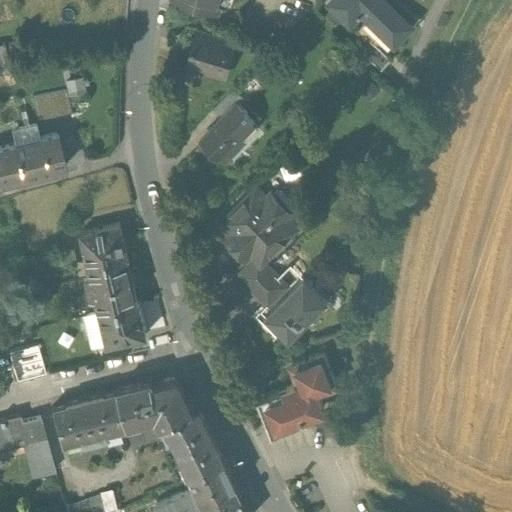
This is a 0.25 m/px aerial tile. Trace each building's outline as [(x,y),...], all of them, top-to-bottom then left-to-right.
[(413,22),(388,0),(329,0),(328,2),(350,23),(359,12),(367,19),(370,16),(396,40),(413,22)] [(235,38),(196,27),(187,62),(226,72),(235,38)] [(391,59),(371,39),(361,50),(381,69),(391,59)] [(380,89),(367,76),(356,88),(369,100),(380,89)] [(72,86),(35,92),(39,115),(75,110),(72,86)] [(233,87),(215,105),(224,114),(237,101),(238,101),(243,96),(233,87)] [(224,114),(201,137),(219,155),(241,133),(245,137),(258,124),(246,113),(248,111),(238,101),(237,101),(224,114)] [(55,133),(0,147),(0,182),(66,166),(58,135),(55,133)] [(295,226),(256,188),(222,223),(232,232),(227,237),(246,254),(250,250),(257,257),(260,260),(261,260),(295,226)] [(119,225),(80,235),(88,266),(127,256),(119,225)] [(73,250),(62,253),(66,269),(77,265),(73,250)] [(127,256),(88,266),(92,279),(86,281),(82,279),(69,282),(72,295),(133,280),(127,256)] [(257,257),(238,276),(249,287),(269,267),(261,260),(260,260),(257,257)] [(287,286),(269,267),(249,287),(268,305),(287,286)] [(304,277),(265,316),(288,340),(328,300),(304,277)] [(133,280),(72,295),(75,308),(89,305),(91,301),(97,300),(100,313),(139,304),(133,280)] [(139,304),(100,313),(108,345),(147,335),(139,304)] [(323,408),(317,392),(336,384),(324,351),(290,364),(298,384),(257,400),(271,436),(308,422),(305,415),(323,408)] [(11,366),(17,386),(45,379),(38,358),(11,366)] [(166,426),(191,477),(224,462),(194,402),(191,398),(186,398),(177,380),(153,387),(151,381),(118,390),(118,392),(103,396),(103,394),(66,404),(67,406),(51,410),(61,445),(84,439),(85,444),(108,438),(107,433),(128,427),(128,426),(156,419),(161,428),(166,426)] [(20,417),(1,422),(1,423),(0,422),(0,449),(24,443),(33,478),(55,472),(41,418),(21,423),(20,417)] [(191,477),(190,477),(194,488),(175,496),(182,511),(201,503),(236,487),(224,462),(191,477)] [(247,511),(236,487),(201,503),(205,511),(247,511)] [(112,492),(101,495),(105,511),(111,511),(117,511),(112,492)] [(105,511),(101,495),(80,505),(66,508),(67,511),(105,511)] [(175,496),(152,507),(154,511),(155,511),(158,511),(180,511),(182,511),(175,496)] [(205,511),(201,503),(182,511),(180,511),(205,511)]
